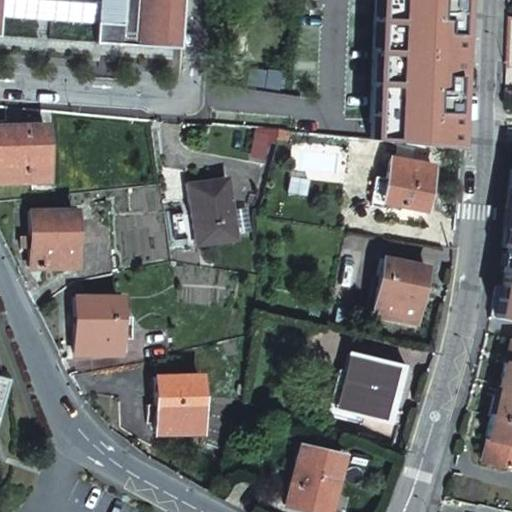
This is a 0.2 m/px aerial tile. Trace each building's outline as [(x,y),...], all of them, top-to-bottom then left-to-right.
[(173,51),(176,0),(94,0),(91,45),(173,51)] [(377,0),(370,140),(459,149),(460,111),(453,111),(454,90),(460,90),(462,19),(455,19),(455,0),(377,0)] [(463,149),(464,91),(460,90),(454,90),(453,111),(460,111),(459,149),(463,149)] [(0,184),(52,182),(49,127),(0,128),(0,184)] [(425,211),(432,168),(389,161),(386,179),(382,203),(425,211)] [(511,173),(501,245),(506,246),(511,247),(511,173)] [(382,203),(386,179),(377,177),(372,207),(381,208),(382,203)] [(198,247),(238,242),(230,178),(189,183),(198,247)] [(29,267),(72,268),(73,212),(30,211),(29,267)] [(511,247),(506,246),(501,270),(504,271),(501,285),(494,285),(487,315),(511,319),(511,247)] [(370,314),(413,323),(424,269),(381,260),(370,314)] [(73,352),(117,354),(118,298),(73,297),(73,352)] [(332,412),(385,425),(399,366),(347,352),(332,412)] [(511,362),(505,361),(499,385),(504,386),(511,387),(511,362)] [(157,435),(203,434),(201,376),(155,378),(157,435)] [(499,385),(493,413),(497,414),(504,386),(499,385)] [(497,414),(511,417),(511,387),(504,386),(497,414)] [(494,462),(511,465),(511,417),(497,414),(493,413),(487,439),(498,441),(494,462)] [(482,459),(494,462),(498,441),(487,439),(482,459)] [(306,507),(326,511),(327,511),(341,457),(297,446),(282,506),(305,511),(306,507)]
